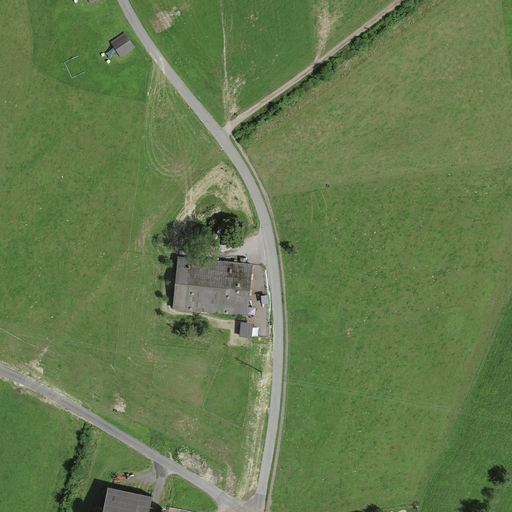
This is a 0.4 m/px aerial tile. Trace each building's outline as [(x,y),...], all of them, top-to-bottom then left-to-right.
[(467,0),(454,12),(466,25),(480,12),(468,0),(467,0)] [(414,39),(424,54),(439,44),(430,29),(414,39)] [(392,58),(378,71),(390,83),(404,71),(392,58)] [(350,88),(335,100),(346,114),(361,102),(350,88)] [(309,143),(321,132),(309,119),(297,131),(309,143)] [(249,260),(176,253),(171,310),(244,317),(249,260)] [(146,511),(150,495),(107,486),(101,511),(146,511)]
